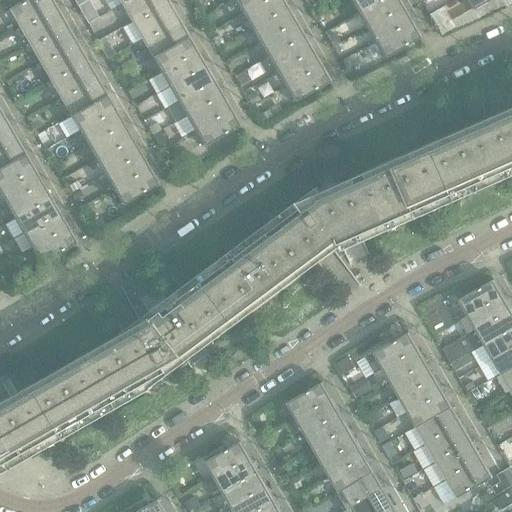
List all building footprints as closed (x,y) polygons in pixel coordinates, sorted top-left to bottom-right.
[(18,29),(54,8),(49,0),(23,0),(8,9),(9,9),(7,10),(8,11),(4,13),(7,18),(12,14),(19,27),(18,28),(18,29)] [(130,23),(166,2),(165,0),(129,0),(120,5),(116,8),(119,12),(124,9),(131,21),(130,22),(130,23)] [(234,0),(242,13),(265,0),(232,0),(233,0),(234,0)] [(251,28),(285,8),(280,0),(265,0),(242,13),(241,14),(241,15),(243,14),(251,28)] [(350,0),(358,13),(380,0),(350,0)] [(365,29),(401,8),(396,0),(380,0),(358,13),(356,14),(358,13),(366,27),(364,28),(365,29)] [(471,10),(487,0),(465,0),(470,8),(469,9),(469,10),(471,9),(471,10)] [(140,41),(177,20),(166,2),(130,23),(127,25),(129,30),(135,27),(142,39),(140,40),(140,41)] [(28,46),(64,25),(54,8),(18,29),(14,31),(17,35),(22,32),(29,44),(28,45),(28,46)] [(259,42),(294,23),(285,8),(251,28),(249,29),(251,28),(259,42)] [(373,43),(409,22),(401,8),(365,29),(366,28),(374,42),(373,43)] [(151,58),(187,37),(177,20),(140,41),(137,43),(139,47),(145,44),(152,57),(150,58),(151,58)] [(383,58),(418,38),(409,22),(373,43),(373,44),(375,43),(383,56),(381,57),(382,58),(383,57),(383,58)] [(267,57),(302,37),(294,23),(257,43),(258,44),(260,43),(267,57)] [(38,64),(75,43),(64,25),(28,46),(25,48),(27,53),(33,50),(40,62),(38,63),(38,64)] [(161,72),(195,52),(187,37),(151,58),(151,59),(153,58),(161,72)] [(268,58),(276,71),(310,52),(302,37),(267,57),(266,58),(266,59),(268,58)] [(49,81),(85,61),(75,43),(38,64),(35,66),(37,71),(43,68),(50,80),(48,81),(49,81)] [(169,86),(204,67),(195,52),(161,72),(159,73),(161,72),(169,86)] [(284,86),(319,66),(310,52),(276,71),(274,72),(275,73),(276,72),(284,86)] [(59,99),(95,78),(85,61),(49,81),(45,84),(47,88),(53,85),(60,98),(58,98),(59,99)] [(293,102),(328,82),(319,66),(284,86),(283,87),(283,88),(285,87),(293,100),(291,101),(291,102),(293,101),(293,102)] [(177,101),(212,81),(204,67),(169,86),(167,87),(168,88),(169,87),(177,101)] [(70,115),(105,96),(95,78),(59,99),(55,101),(58,106),(63,103),(70,115)] [(186,115),(220,96),(212,81),(177,101),(176,102),(176,103),(178,102),(186,115)] [(79,130),(114,111),(105,96),(70,115),(69,116),(69,117),(71,116),(79,130)] [(194,130),(229,110),(220,96),(186,115),(184,116),(185,117),(186,116),(194,130)] [(203,146),(238,126),(229,110),(194,130),(193,131),(193,132),(195,131),(203,144),(201,145),(201,146),(203,145),(203,146)] [(87,145),(122,125),(114,111),(79,130),(77,131),(78,132),(79,131),(87,145)] [(177,360),(265,294),(330,246),(330,245),(335,242),(338,239),(340,243),(358,235),(358,236),(511,168),(511,115),(435,149),(340,191),(315,202),(303,207),(302,206),(169,306),(153,318),(151,322),(145,328),(0,411),(0,466),(169,370),(167,367),(177,360)] [(0,144),(13,137),(3,119),(0,121),(0,144)] [(96,159),(130,140),(122,125),(87,145),(86,146),(86,147),(88,146),(96,159)] [(0,167),(23,155),(13,137),(0,144),(0,167)] [(104,174),(139,154),(130,140),(96,159),(94,160),(95,161),(96,160),(104,174)] [(113,188),(147,169),(139,154),(104,174),(102,175),(103,176),(105,175),(113,188)] [(0,187),(32,169),(23,155),(0,167),(0,187)] [(189,174),(182,166),(174,172),(180,180),(189,174)] [(0,193),(6,203),(40,184),(32,169),(0,187),(0,193)] [(121,205),(156,184),(147,169),(113,188),(111,189),(111,190),(113,189),(121,203),(119,204),(120,205),(121,204),(121,205)] [(77,181),(69,186),(72,192),(80,188),(77,181)] [(14,218),(49,199),(40,184),(6,203),(4,204),(4,205),(6,204),(14,218)] [(22,233),(57,213),(49,199),(14,218),(12,219),(13,220),(15,219),(22,233)] [(31,247),(65,228),(57,213),(22,233),(21,234),(23,233),(31,247)] [(40,263),(74,243),(65,228),(31,247),(29,248),(30,249),(31,248),(39,262),(38,263),(39,263),(40,263)] [(466,316),(502,295),(493,280),(459,300),(458,301),(458,302),(460,301),(468,315),(466,316)] [(475,331),(511,310),(502,295),(466,316),(467,317),(468,316),(476,329),(475,330),(475,331)] [(483,345),(511,328),(511,312),(511,310),(475,331),(477,330),(485,344),(483,345)] [(444,326),(437,312),(427,317),(435,331),(444,326)] [(492,360),(511,348),(511,328),(483,345),(483,346),(485,345),(493,359),(491,360),(492,360)] [(381,369),(417,348),(409,333),(374,353),(373,354),(373,355),(375,354),(383,368),(381,369)] [(451,365),(467,355),(462,346),(446,356),(451,365)] [(390,384),(426,363),(417,348),(381,369),(382,370),(383,369),(391,382),(390,383),(390,384)] [(500,374),(511,367),(511,348),(492,360),(493,359),(501,373),(500,374)] [(348,357),(337,364),(344,375),(355,368),(348,357)] [(398,398),(434,377),(426,363),(390,384),(392,383),(400,397),(398,398)] [(510,392),(511,390),(511,367),(500,374),(500,375),(502,374),(509,386),(504,389),(506,394),(510,392)] [(407,413),(443,392),(434,377),(398,398),(398,399),(400,398),(408,411),(406,412),(407,413)] [(371,390),(365,379),(349,388),(355,399),(371,390)] [(295,419),(331,398),(322,383),(287,403),(288,403),(286,404),(287,405),(288,404),(296,418),(295,419)] [(415,427),(451,406),(443,392),(407,413),(409,412),(416,426),(415,427)] [(303,434),(339,413),(331,398),(295,419),(295,420),(297,419),(305,432),(303,433),(303,434)] [(425,445),(461,424),(451,406),(415,427),(415,428),(417,427),(424,439),(419,442),(421,447),(425,445)] [(312,448),(348,427),(339,413),(303,434),(305,433),(313,447),(311,448),(312,448)] [(431,464),(435,462),(471,441),(461,424),(425,445),(427,444),(434,457),(429,460),(431,464)] [(320,463),(356,442),(348,427),(312,448),(312,449),(314,448),(321,461),(320,462),(320,463)] [(445,480),(481,459),(471,441),(435,462),(436,463),(437,462),(444,474),(439,478),(442,482),(445,480)] [(213,478),(249,457),(240,442),(206,462),(205,463),(205,464),(207,463),(215,477),(213,478)] [(328,477),(364,457),(356,442),(320,463),(322,462),(330,476),(328,477)] [(222,493),(258,472),(249,457),(213,478),(215,477),(223,491),(221,492),(222,493)] [(337,492),(373,471),(364,457),(328,477),(329,478),(330,477),(338,491),(337,492)] [(458,498),(492,478),(481,459),(445,480),(446,481),(448,480),(455,492),(449,495),(452,500),(456,498),(457,498),(458,498)] [(413,475),(408,465),(398,470),(403,480),(413,475)] [(511,486),(511,474),(509,469),(498,475),(502,482),(491,488),(496,496),(511,486)] [(347,509),(383,488),(373,471),(337,492),(339,491),(346,504),(340,507),(343,511),(347,509)] [(230,507),(266,486),(258,472),(222,493),(224,492),(232,506),(230,507)] [(302,488),(296,477),(288,482),(294,492),(302,488)] [(255,511),(274,501),(266,486),(230,507),(232,507),(235,511),(255,511)] [(382,511),(393,506),(383,488),(347,509),(347,510),(349,509),(350,511),(382,511)] [(511,504),(511,492),(511,490),(496,501),(502,510),(511,504)] [(165,511),(158,499),(136,511),(165,511)] [(280,511),(274,501),(255,511),(280,511)]
